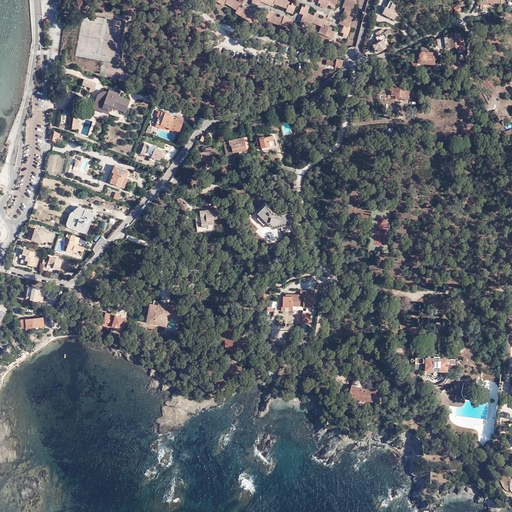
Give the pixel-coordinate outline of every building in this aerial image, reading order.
[(227,2),(225,0),(215,0),(223,5),(225,3),(237,10),(235,12),(247,19),(251,13),(249,12),(246,10),(227,2)] [(225,0),(227,2),(246,10),(241,7),(239,6),(240,3),(238,2),(234,0),(225,0)] [(252,0),(252,2),(258,4),(259,0),(273,6),(274,3),(287,8),(286,11),(293,13),(295,6),(291,5),(289,4),(290,1),(287,0),(286,0),(285,0),(285,1),(281,0),(252,0)] [(347,0),(345,8),(344,10),(346,11),(345,15),(343,20),(341,24),(344,25),(341,32),(343,33),(348,34),(350,28),(348,27),(353,14),(351,13),(355,0),(347,0)] [(393,11),(396,5),(395,5),(393,3),(389,0),(386,7),(385,7),(382,13),(394,19),(396,15),(392,13),(393,11)] [(457,14),(462,10),(458,5),(453,8),(457,14)] [(306,15),(303,23),(310,25),(311,22),(322,26),(321,28),(334,32),(335,31),(332,30),(324,27),(325,24),(326,20),(323,18),(318,16),(314,15),(307,12),(308,8),(304,7),(301,6),(299,12),(303,14),(306,15)] [(127,14),(135,15),(136,8),(128,7),(127,14)] [(273,15),(262,13),(261,15),(268,18),(267,20),(280,25),(282,23),(288,25),(289,22),(291,19),(284,17),(283,19),(279,17),(273,15)] [(334,32),(321,28),(320,33),(332,37),(334,32)] [(411,36),(417,33),(414,28),(409,31),(411,36)] [(382,40),(387,38),(384,32),(384,33),(383,31),(376,34),(377,36),(376,37),(378,42),(373,45),(375,49),(377,48),(378,51),(386,48),(382,40)] [(454,36),(455,46),(459,46),(459,45),(463,45),(463,41),(463,37),(461,35),(459,35),(458,35),(458,33),(455,33),(455,36),(454,36)] [(450,37),(444,38),(444,40),(446,40),(447,48),(448,48),(448,46),(451,46),(451,47),(455,46),(454,36),(454,35),(450,35),(450,37)] [(434,56),(434,51),(427,50),(427,52),(420,51),(419,52),(418,55),(412,54),(411,65),(417,65),(418,62),(434,64),(435,56),(434,56)] [(326,64),(341,68),(342,60),(336,58),(335,62),(327,60),(326,64)] [(104,75),(120,78),(122,68),(106,65),(104,75)] [(77,73),(94,80),(95,77),(75,69),(74,71),(77,72),(77,73)] [(92,94),(96,84),(84,79),(82,85),(90,88),(89,92),(92,94)] [(410,95),(411,90),(399,89),(399,87),(390,86),(389,90),(390,90),(390,95),(395,95),(397,96),(397,98),(410,99),(410,95)] [(113,94),(114,92),(109,90),(108,92),(106,98),(105,99),(103,99),(102,103),(98,102),(96,104),(96,106),(96,108),(99,110),(110,114),(113,107),(126,111),(130,100),(117,96),(113,94)] [(499,118),(495,110),(491,112),(495,121),(499,118)] [(80,117),(80,113),(74,112),(72,128),(77,129),(79,117),(80,117)] [(169,115),(165,114),(161,112),(159,117),(158,117),(156,123),(165,126),(169,115)] [(169,115),(165,126),(169,128),(174,130),(174,129),(180,131),(183,121),(169,115)] [(60,137),(54,134),(52,141),(57,143),(58,137),(61,138),(61,134),(60,137)] [(263,134),(258,135),(258,138),(257,138),(258,144),(261,144),(262,147),(275,145),(274,140),(273,135),(264,137),(263,134)] [(246,149),(244,137),(223,142),(226,156),(233,154),(233,152),(246,149)] [(144,147),(141,154),(145,155),(145,154),(160,160),(161,158),(164,151),(149,144),(147,148),(144,147)] [(114,173),(125,178),(128,179),(129,178),(127,177),(129,172),(115,166),(112,172),(114,173)] [(111,182),(121,186),(125,187),(128,179),(125,178),(114,173),(111,182)] [(276,223),(277,228),(281,227),(282,230),(290,228),(289,225),(293,224),(291,213),(282,215),(281,216),(271,213),(271,212),(265,206),(257,213),(260,216),(257,219),(263,225),(266,222),(268,225),(271,222),(276,223)] [(211,209),(211,207),(204,207),(204,210),(199,211),(200,215),(195,216),(197,230),(202,230),(202,227),(207,226),(206,224),(213,223),(213,219),(219,218),(218,208),(211,209)] [(77,226),(82,228),(83,228),(87,217),(76,212),(74,217),(78,219),(77,223),(73,222),(71,227),(76,229),(77,226)] [(37,240),(46,243),(47,242),(50,243),(53,235),(40,231),(40,230),(35,229),(32,239),(36,241),(37,240)] [(79,238),(71,235),(69,239),(66,249),(72,251),(73,250),(81,253),(82,248),(81,248),(81,246),(77,245),(79,238)] [(102,245),(106,240),(102,236),(96,243),(102,245)] [(34,252),(25,250),(23,249),(21,249),(20,254),(25,256),(23,263),(36,267),(38,259),(33,257),(34,252)] [(43,257),(42,264),(46,265),(46,267),(52,268),(52,267),(59,269),(61,260),(49,256),(48,259),(43,257)] [(91,269),(84,277),(88,281),(96,273),(91,269)] [(25,296),(40,299),(42,287),(27,284),(25,296)] [(306,311),(311,311),(313,297),(306,297),(306,291),(299,291),(299,295),(287,295),(287,297),(285,297),(282,297),(282,307),(292,308),(292,306),(302,306),(305,306),(305,308),(305,310),(306,310),(306,311)] [(264,308),(266,296),(261,295),(260,301),(258,300),(257,306),(264,308)] [(150,302),(146,321),(166,324),(168,315),(181,318),(183,308),(170,306),(170,304),(159,301),(158,303),(150,302)] [(106,313),(102,325),(112,328),(112,326),(117,328),(118,327),(122,328),(126,318),(115,315),(110,314),(106,313)] [(20,319),(21,327),(26,327),(26,328),(44,326),(42,317),(20,319)] [(232,331),(222,330),(222,334),(221,334),(221,340),(225,340),(225,350),(231,350),(231,352),(240,353),(240,350),(242,350),(243,342),(237,342),(232,342),(232,340),(230,339),(230,335),(230,332),(232,332),(232,331)] [(433,357),(425,357),(415,357),(415,363),(425,363),(424,370),(433,370),(433,357)] [(447,357),(438,357),(437,370),(446,371),(446,364),(456,364),(457,358),(447,358),(447,357)] [(488,395),(498,395),(497,381),(487,382),(488,395)] [(381,389),(368,388),(362,387),(351,384),(348,395),(358,399),(370,401),(380,401),(381,389)]
